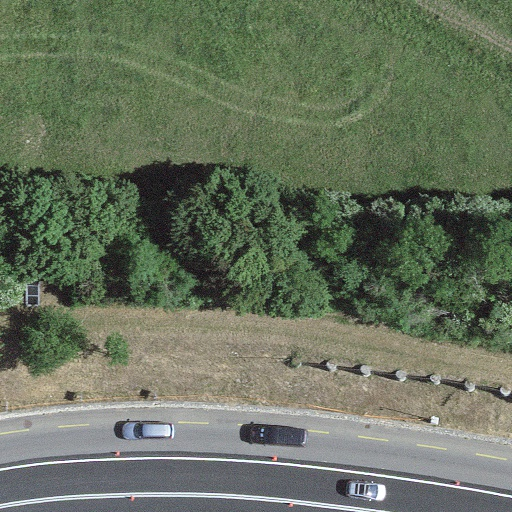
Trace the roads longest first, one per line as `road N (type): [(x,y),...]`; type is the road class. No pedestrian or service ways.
road 1 (track): [(0,324),(143,319),(335,335),(511,365)]
road 2 (primary): [(0,488),(210,478),(500,511)]
